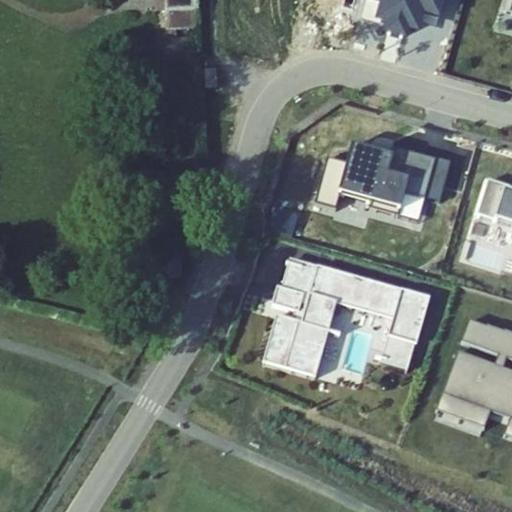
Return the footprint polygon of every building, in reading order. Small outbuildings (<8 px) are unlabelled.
[(211,0),(178,0),(179,10),(212,11),(211,0)] [(423,17),(440,21),(445,0),(367,0),(367,3),(379,6),(375,25),(387,28),(385,37),(402,41),(405,32),(418,35),(423,17)] [(426,200),(442,204),(453,163),(406,151),(405,154),(395,151),(392,160),(352,149),(347,168),(330,163),(318,207),(335,212),(339,197),(401,213),(399,219),(420,224),(426,200)] [(511,189),(488,182),(477,218),(511,229),(511,189)] [(296,315),(294,323),(278,319),(264,367),(280,371),(315,381),(336,307),(394,322),(389,338),(418,347),(431,301),(403,292),(291,261),(283,289),(278,288),(273,308),(296,315)] [(462,345),(511,363),(511,335),(504,333),(504,335),(486,328),(485,331),(470,325),(462,345)] [(511,441),(511,375),(456,357),(436,415),(485,432),(490,416),(510,423),(504,439),(511,441)]
